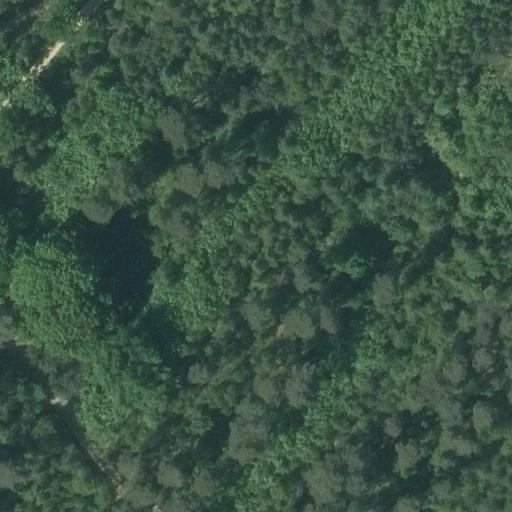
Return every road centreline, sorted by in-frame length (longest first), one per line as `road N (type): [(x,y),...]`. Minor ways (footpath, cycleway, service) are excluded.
road 1 (track): [(150,511),(0,335)]
road 2 (track): [(0,120),(98,0)]
